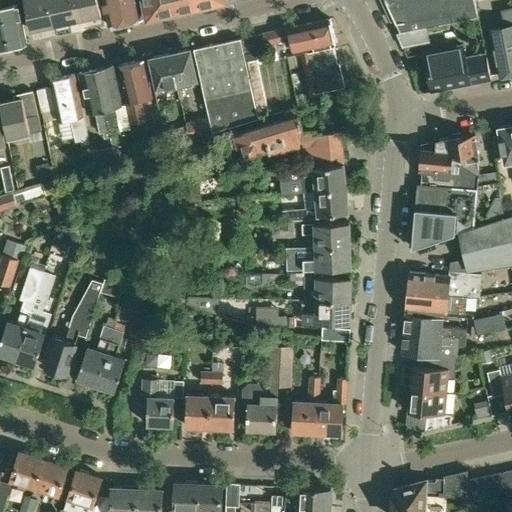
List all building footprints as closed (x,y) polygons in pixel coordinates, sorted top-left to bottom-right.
[(0,0),(0,4),(0,5),(9,46),(27,43),(18,2),(9,4),(8,0),(0,0)] [(23,0),(30,30),(54,25),(48,0),(23,0)] [(48,0),(54,25),(78,19),(73,0),(48,0)] [(73,0),(78,19),(101,14),(98,0),(73,0)] [(103,0),(109,25),(126,21),(121,0),(103,0)] [(121,0),(126,21),(143,17),(139,0),(121,0)] [(143,0),(147,16),(223,0),(143,0)] [(478,16),(474,0),(385,0),(396,23),(400,32),(478,16)] [(0,48),(9,46),(0,5),(0,4),(0,48)] [(506,26),(490,29),(493,45),(500,76),(511,73),(511,8),(503,10),(506,26)] [(301,52),(331,46),(330,42),(335,41),(330,18),(262,32),(264,44),(290,39),(292,50),(307,47),(307,50),(300,52),(301,52)] [(241,37),(194,47),(209,117),(212,132),(258,118),(241,37)] [(461,47),(445,50),(426,54),(425,51),(423,52),(431,90),(471,82),(478,80),(478,81),(491,79),(486,53),(465,57),(462,44),(460,45),(461,47)] [(339,61),(337,61),(334,46),(331,46),(301,52),(310,94),(344,86),(339,61)] [(190,48),(170,52),(178,87),(192,84),(191,80),(196,78),(190,48)] [(178,87),(170,52),(150,57),(157,88),(161,87),(162,91),(178,87)] [(287,57),(289,69),(297,67),(295,55),(287,57)] [(144,58),(119,63),(132,124),(145,122),(140,98),(152,96),(144,58)] [(113,65),(96,68),(108,131),(109,137),(120,135),(114,106),(122,104),(113,65)] [(100,132),(103,132),(105,138),(109,137),(108,131),(96,68),(79,72),(87,112),(95,110),(100,132)] [(88,140),(75,73),(50,78),(52,87),(38,89),(43,111),(57,108),(59,118),(59,120),(64,140),(76,137),(77,142),(81,141),(88,140)] [(8,137),(40,130),(42,130),(34,90),(21,93),(22,98),(1,102),(8,137)] [(343,159),(340,135),(339,131),(315,134),(315,131),(299,133),(298,128),(302,127),(299,116),(302,115),(300,106),(284,111),(286,118),(234,134),(234,135),(231,136),(234,146),(237,145),(238,147),(245,145),(247,154),(260,150),(261,151),(269,148),(269,150),(275,153),(300,145),(301,164),(343,159)] [(186,121),(186,125),(189,139),(212,132),(209,117),(186,121)] [(499,134),(490,136),(490,137),(494,157),(503,155),(504,163),(511,161),(511,124),(498,127),(499,134)] [(189,139),(186,125),(164,131),(168,145),(189,139)] [(460,164),(471,171),(474,176),(480,174),(474,133),(461,135),(458,133),(450,134),(450,138),(435,140),(434,151),(450,152),(451,157),(458,156),(460,164)] [(146,137),(134,141),(137,153),(149,149),(146,137)] [(434,151),(435,140),(420,143),(418,170),(433,171),(433,176),(435,176),(435,185),(477,189),(476,185),(498,181),(497,171),(480,174),(474,176),(471,171),(460,164),(458,156),(451,157),(450,152),(434,151)] [(112,146),(92,150),(95,164),(115,160),(112,146)] [(49,162),(36,165),(39,180),(52,177),(49,162)] [(346,187),(343,163),(313,167),(278,170),(280,193),(303,191),(346,187)] [(4,179),(12,177),(9,165),(1,167),(4,179)] [(0,211),(17,206),(16,204),(56,192),(52,179),(0,195),(0,211)] [(417,183),(411,246),(460,231),(473,227),(477,191),(477,189),(435,185),(421,184),(417,183)] [(199,184),(184,186),(186,203),(201,201),(199,184)] [(322,215),(348,212),(347,199),(346,187),(303,191),(304,207),(282,209),(283,220),(322,218),(322,215)] [(196,204),(179,206),(181,224),(198,222),(196,204)] [(511,264),(511,215),(504,217),(493,221),(473,227),(460,231),(468,267),(511,258),(511,264)] [(349,245),(348,222),(302,224),(302,234),(314,233),(315,246),(349,245)] [(2,253),(0,261),(0,281),(11,285),(19,260),(22,261),(27,245),(7,238),(2,253)] [(315,246),(287,247),(288,269),(316,268),(316,269),(350,268),(349,245),(315,246)] [(0,351),(16,357),(34,303),(44,271),(31,267),(21,299),(23,300),(16,323),(7,320),(0,342),(0,351)] [(481,274),(450,270),(449,275),(409,271),(407,291),(467,297),(479,298),(481,274)] [(44,271),(34,303),(16,357),(35,363),(52,312),(43,310),(44,306),(45,307),(55,275),(44,271)] [(262,276),(262,282),(294,282),(294,274),(262,273),(262,276)] [(303,299),(315,299),(349,300),(350,277),(303,276),(303,299)] [(104,277),(103,282),(100,291),(120,297),(124,283),(104,277)] [(152,286),(130,278),(124,297),(146,304),(152,286)] [(86,336),(100,291),(103,282),(93,279),(73,315),(65,339),(53,335),(47,352),(51,353),(46,367),(66,373),(79,333),(86,336)] [(465,315),(467,297),(407,291),(405,309),(465,315)] [(215,314),(215,308),(215,297),(187,296),(187,304),(215,314)] [(349,300),(315,299),(303,299),(302,322),(349,323),(349,300)] [(442,316),(405,313),(404,332),(466,338),(467,330),(441,328),(442,316)] [(255,317),(255,325),(293,326),(295,326),(295,316),(277,316),(255,315),(255,317)] [(471,326),(470,336),(477,335),(477,334),(492,331),(488,315),(474,319),(475,326),(471,326)] [(87,346),(77,377),(96,383),(113,328),(105,325),(104,325),(97,349),(87,346)] [(113,328),(96,383),(115,389),(125,358),(115,355),(123,331),(113,328)] [(349,341),(349,328),(321,328),(321,340),(349,341)] [(404,332),(402,351),(412,352),(431,354),(440,354),(456,356),(457,347),(465,348),(466,338),(404,332)] [(293,346),(267,345),(265,381),(262,388),(257,382),(248,381),(242,387),(241,402),(247,402),(246,428),(276,429),(278,395),(277,383),(290,384),(293,346)] [(489,348),(480,351),(483,363),(492,361),(489,348)] [(456,356),(440,354),(431,354),(429,368),(412,366),(410,389),(446,392),(447,378),(454,378),(455,370),(456,356)] [(511,410),(511,373),(502,376),(500,369),(487,372),(492,397),(504,394),(508,411),(511,410)] [(212,384),(212,372),(200,371),(200,383),(212,384)] [(224,372),(212,372),(212,384),(224,384),(224,372)] [(292,430),(317,431),(318,401),(320,377),(309,376),(308,400),(294,400),(292,430)] [(175,396),(173,396),(174,381),(158,380),(158,378),(143,378),(142,405),(148,405),(147,424),(174,424),(175,396)] [(333,401),(318,401),(317,431),(341,432),(342,403),(346,403),(347,378),(337,378),(336,389),(333,389),(333,401)] [(443,414),(446,392),(410,389),(408,411),(425,413),(423,430),(449,424),(450,414),(443,414)] [(210,426),(211,395),(187,394),(186,425),(210,426)] [(235,396),(211,395),(210,426),(234,427),(235,396)] [(10,478),(35,486),(44,457),(20,449),(10,478)] [(44,457),(35,486),(59,494),(68,465),(44,457)] [(77,468),(65,508),(77,511),(94,511),(96,506),(92,505),(102,476),(77,468)] [(511,469),(503,472),(502,493),(505,493),(506,496),(511,494),(511,469)] [(425,480),(411,483),(392,488),(391,511),(423,511),(424,494),(465,497),(466,480),(467,470),(444,475),(443,477),(435,476),(435,480),(425,480)] [(503,472),(491,474),(490,496),(502,493),(503,472)] [(478,499),(490,496),(491,474),(478,477),(478,499)] [(478,477),(466,480),(465,497),(472,500),(478,499),(478,477)] [(0,479),(0,510),(3,511),(13,483),(0,479)] [(175,511),(198,511),(199,511),(201,482),(176,480),(175,511)] [(221,511),(223,483),(201,482),(199,511),(221,511)] [(239,508),(240,484),(227,483),(226,507),(238,508),(239,508)] [(94,511),(136,511),(138,487),(112,486),(111,495),(111,502),(97,502),(96,506),(94,511)] [(138,487),(136,511),(162,511),(163,488),(138,487)] [(272,502),(272,506),(330,508),(330,488),(298,487),(298,497),(287,496),(273,496),(272,502)] [(25,496),(22,504),(34,508),(37,499),(25,496)]
